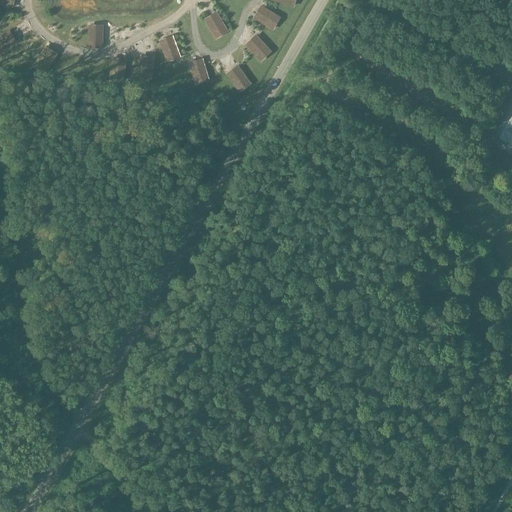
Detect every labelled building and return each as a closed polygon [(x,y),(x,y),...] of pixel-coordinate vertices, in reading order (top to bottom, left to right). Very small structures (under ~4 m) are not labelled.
[(280,18),(263,7),(257,18),(273,28),(280,18)] [(227,31),(217,14),(206,21),(216,38),(227,31)] [(103,47),(102,29),(88,29),(89,47),(103,47)] [(0,51),(12,45),(6,33),(0,36),(0,51)] [(271,52),(258,38),(249,46),(262,60),(271,52)] [(179,57),(173,40),(161,44),(168,61),(179,57)] [(54,57),(44,51),(35,67),(46,73),(54,57)] [(154,62),(140,60),(138,78),(151,80),(154,62)] [(124,64),(112,62),(109,80),(122,82),(124,64)] [(203,62),(190,66),(196,84),(209,80),(203,62)] [(250,84),(239,69),(228,76),(239,91),(250,84)] [(511,97),(491,133),(511,144),(511,97)]
